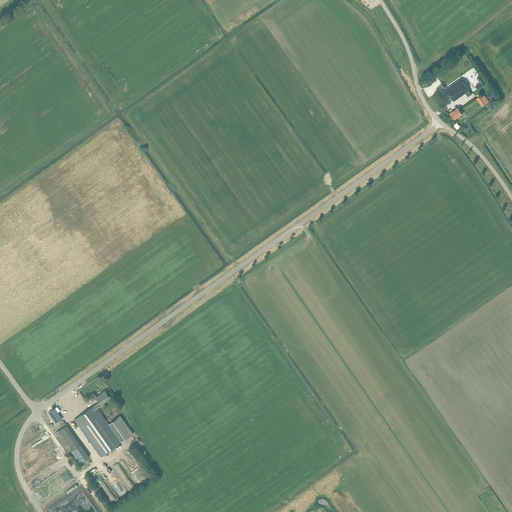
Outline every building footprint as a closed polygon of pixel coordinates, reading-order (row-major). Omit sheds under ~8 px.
[(478,90),(483,86),(486,84),(484,80),(480,75),(477,78),(480,82),(475,86),(478,90)] [(450,87),(446,90),(454,102),(455,102),(454,101),(466,93),(468,96),(468,97),(472,94),(462,80),(461,79),(450,87)] [(481,96),(476,99),(482,106),(488,101),(483,94),(481,96)] [(466,115),(461,108),(451,115),(456,121),(466,115)] [(74,419),(77,423),(101,457),(133,434),(120,415),(108,424),(97,409),(103,405),(102,403),(109,398),(108,395),(105,391),(96,397),(99,402),(95,405),(74,419)] [(62,419),(55,408),(49,412),(56,423),(62,419)] [(78,441),(66,425),(28,452),(39,468),(78,441)] [(130,467),(138,463),(130,449),(122,454),(130,467)]
